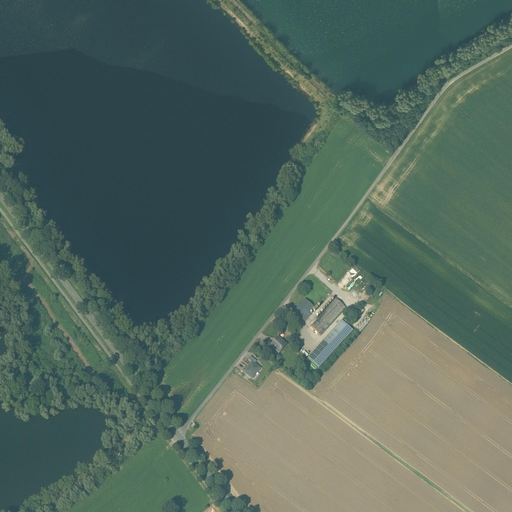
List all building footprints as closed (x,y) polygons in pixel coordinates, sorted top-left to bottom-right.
[(314,308),(305,299),(300,305),(309,314),(314,308)] [(313,324),(311,327),(319,334),(321,331),(323,329),(344,306),(336,299),(317,320),(313,324)] [(309,314),(300,305),(294,311),(303,320),(309,314)] [(354,314),(357,317),(363,310),(360,307),(354,314)] [(342,321),(308,358),(319,368),(352,331),(342,321)] [(281,341),(277,338),(278,337),(270,346),(271,345),(274,348),(273,349),(279,354),(286,345),(282,341),(281,341)] [(254,364),(252,362),(252,363),(244,372),(252,378),(255,375),(253,374),(256,371),(257,372),(260,369),(254,364)]
